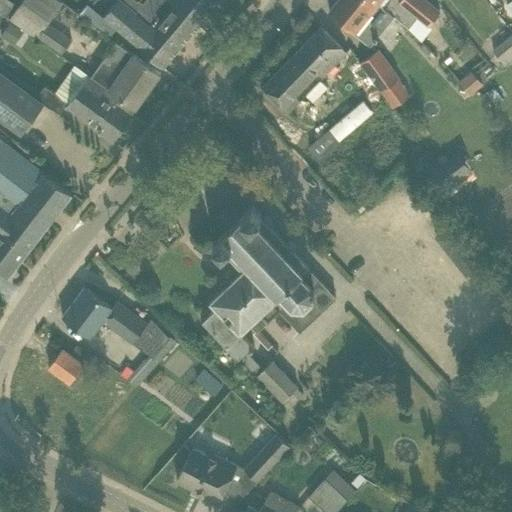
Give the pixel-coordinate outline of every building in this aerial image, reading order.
[(20,0),(9,17),(61,52),(72,37),(47,20),(60,0),(59,0),(20,0)] [(199,25),(170,1),(158,15),(140,0),(135,0),(131,5),(125,0),(114,0),(102,14),(163,67),(199,25)] [(171,0),(170,1),(199,25),(220,0),(171,0)] [(351,31),(369,46),(374,40),(375,40),(378,36),(377,36),(386,24),(383,22),(391,13),(408,28),(417,17),(427,25),(439,11),(426,0),(336,0),(329,10),(353,29),(351,31)] [(0,34),(14,43),(23,29),(10,20),(0,34)] [(321,26),(262,86),(288,111),(347,51),(321,26)] [(511,33),(494,45),(506,62),(511,57),(511,33)] [(116,41),(91,75),(91,76),(136,107),(160,72),(116,41)] [(359,60),(380,89),(400,75),(379,46),(359,60)] [(481,53),(472,69),(468,67),(459,83),(479,94),(488,77),(476,71),(485,55),(481,53)] [(44,100),(37,95),(0,68),(0,116),(21,131),(43,101),(44,100)] [(91,76),(91,75),(89,73),(66,106),(113,138),(112,139),(113,139),(136,107),(91,76)] [(43,85),(37,95),(44,100),(43,101),(55,109),(62,98),(43,85)] [(327,113),(346,139),(360,129),(365,135),(373,130),(363,115),(357,120),(344,102),(327,113)] [(423,121),(411,130),(417,137),(429,129),(423,121)] [(0,138),(0,270),(8,277),(72,194),(0,138)] [(471,168),(465,160),(458,151),(429,171),(436,181),(442,189),(471,168)] [(224,249),(243,269),(279,308),(300,330),(336,296),(307,266),(308,266),(293,250),(297,246),(290,239),(286,243),(269,225),(273,222),(266,214),(262,218),(260,215),(262,213),(252,203),(242,213),(242,214),(240,216),(230,205),(215,218),(226,229),(224,231),(223,231),(212,240),(222,250),(224,249)] [(279,308),(243,269),(210,300),(216,307),(204,319),(237,355),(239,353),(282,399),(298,384),(272,357),(262,366),(245,348),(252,342),(241,330),(250,321),(257,328),(279,308)] [(116,301),(112,306),(84,285),(62,315),(90,336),(103,318),(131,339),(144,322),(116,301)] [(78,370),(91,380),(101,366),(67,341),(54,358),(49,355),(31,380),(69,409),(80,393),(68,384),(78,370)] [(243,467),(257,480),(291,444),(276,430),(243,467)] [(200,494),(217,503),(238,462),(210,448),(208,452),(193,445),(177,479),(201,491),(200,494)] [(308,495),(327,511),(335,511),(349,498),(325,476),(308,495)] [(242,511),(297,511),(302,505),(271,487),(257,511),(246,505),(242,511)]
